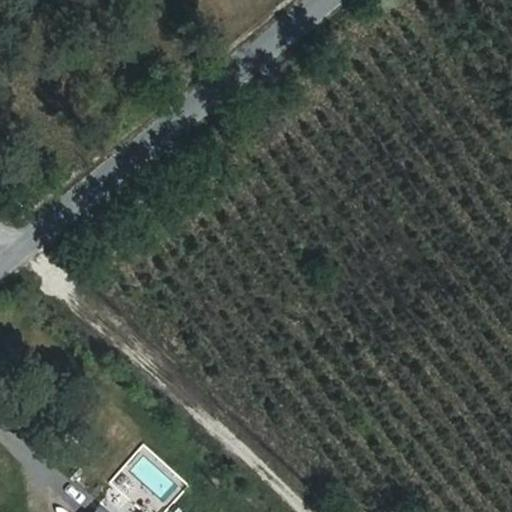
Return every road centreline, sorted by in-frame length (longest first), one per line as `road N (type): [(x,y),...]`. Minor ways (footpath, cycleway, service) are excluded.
road 1 (residential): [(0,266),(336,0)]
road 2 (track): [(307,511),(14,253)]
